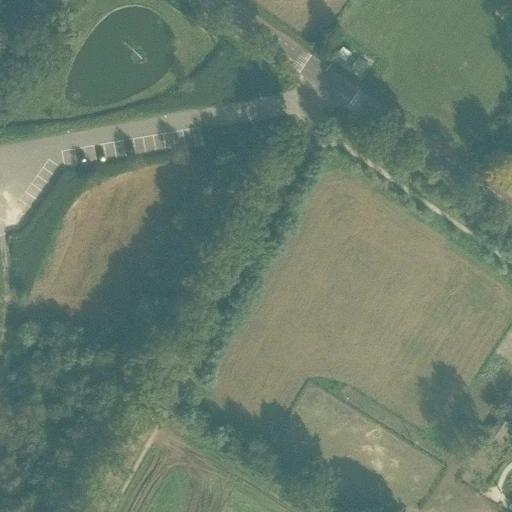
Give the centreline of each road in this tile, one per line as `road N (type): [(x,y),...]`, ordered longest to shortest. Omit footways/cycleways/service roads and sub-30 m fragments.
road 1 (track): [(99,511),(325,87)]
road 2 (unclassified): [(511,217),(203,0)]
